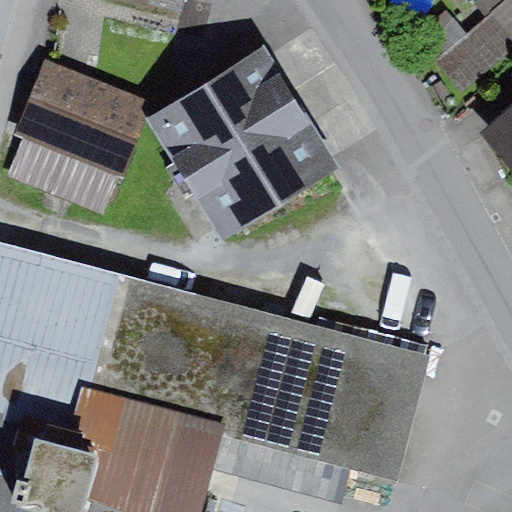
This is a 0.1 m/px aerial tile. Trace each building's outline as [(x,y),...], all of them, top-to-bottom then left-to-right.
[(183,0),(116,0),(147,9),(150,0),(181,10),(183,0)] [(511,0),(476,0),(474,2),(486,17),(492,13),(511,36),(511,0)] [(447,13),(419,39),(464,89),(511,48),(511,36),(492,13),(486,17),(467,35),(447,13)] [(265,46),(149,119),(227,239),(342,166),(265,46)] [(149,102),(47,62),(17,135),(24,138),(120,175),(149,102)] [(511,112),(486,136),(511,164),(511,112)] [(120,175),(24,138),(8,177),(104,215),(120,175)] [(0,511),(197,511),(210,468),(219,433),(350,468),(397,480),(431,354),(0,241),(0,511)] [(340,504),(350,468),(219,433),(210,468),(340,504)]
